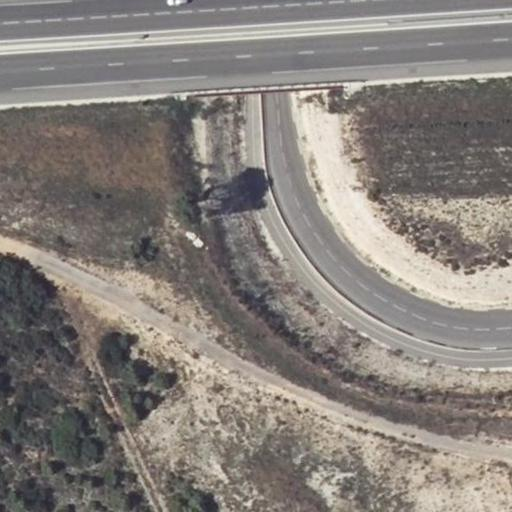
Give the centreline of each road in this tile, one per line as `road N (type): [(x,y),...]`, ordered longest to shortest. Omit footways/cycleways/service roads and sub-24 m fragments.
road 1 (track): [(511,457),(307,398),(0,243)]
road 2 (trunk): [(0,72),(511,39)]
road 3 (tertiary): [(511,326),(459,326),(407,311),(323,246),(290,166),(272,0)]
road 4 (trunk): [(366,0),(0,22)]
